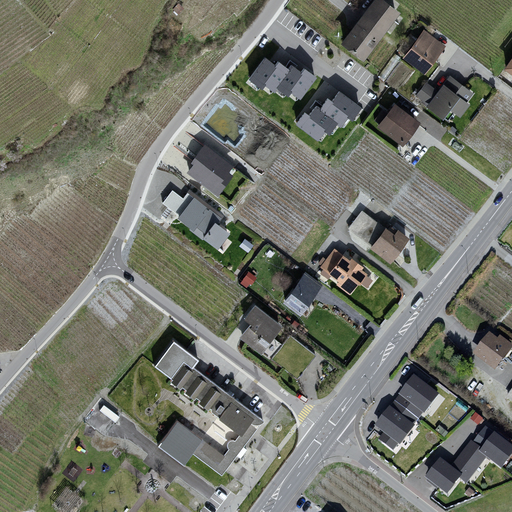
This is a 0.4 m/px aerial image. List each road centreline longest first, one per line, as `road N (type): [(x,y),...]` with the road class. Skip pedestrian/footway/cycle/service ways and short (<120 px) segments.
road 1 (unclassified): [(279,0),(152,155),(109,261)]
road 2 (secondary): [(325,430),(511,189)]
road 3 (residential): [(325,430),(109,261)]
road 4 (unclassified): [(109,261),(0,389)]
road 5 (unclassified): [(325,430),(431,511)]
